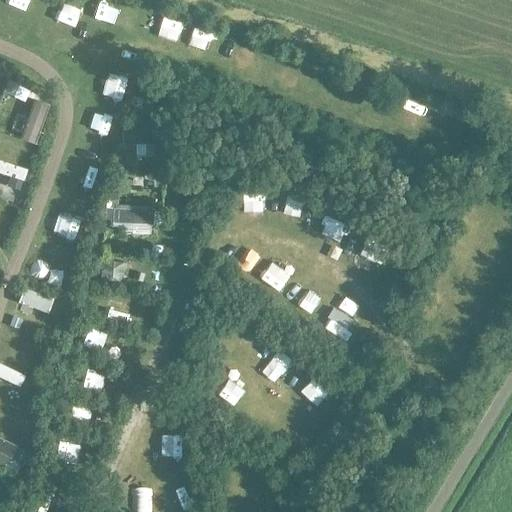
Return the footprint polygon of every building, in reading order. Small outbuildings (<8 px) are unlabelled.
[(64,13),(69,0),(53,0),(51,7),(64,13)] [(97,2),(93,17),(112,22),(115,6),(97,2)] [(166,16),(160,34),(179,40),(185,22),(166,16)] [(189,30),(183,48),(198,53),(204,35),(189,30)] [(244,51),(239,69),(261,75),(266,56),(244,51)] [(282,64),(277,80),(295,86),(300,70),(282,64)] [(26,100),(31,87),(8,79),(3,91),(26,100)] [(34,96),(21,136),(36,142),(50,102),(34,96)] [(400,120),(417,126),(423,112),(406,105),(400,120)] [(154,155),(155,127),(122,126),(121,154),(154,155)] [(0,170),(25,177),(28,166),(0,158),(0,170)] [(292,195),(289,212),(307,215),(310,198),(292,195)] [(252,204),(241,201),(236,216),(262,225),(268,205),(253,200),(252,204)] [(120,231),(152,232),(153,203),(121,202),(120,231)] [(41,251),(68,260),(76,239),(49,229),(41,251)] [(262,274),(281,287),(293,270),(273,257),(262,274)] [(24,285),(18,299),(48,311),(54,297),(24,285)] [(339,307),(354,314),(360,303),(345,295),(339,307)] [(108,315),(129,317),(131,297),(110,296),(108,315)] [(346,338),(357,318),(334,306),(323,326),(346,338)] [(84,326),(79,341),(96,347),(101,332),(84,326)] [(0,360),(0,375),(21,385),(26,373),(0,360)] [(87,363),(82,379),(100,384),(105,369),(87,363)] [(332,412),(342,400),(319,383),(309,395),(332,412)] [(90,417),(95,403),(77,396),(72,410),(90,417)] [(157,450),(182,451),(183,434),(158,433),(157,450)] [(0,456),(9,461),(17,443),(0,434),(0,456)] [(136,492),(127,511),(149,511),(155,501),(136,492)]
